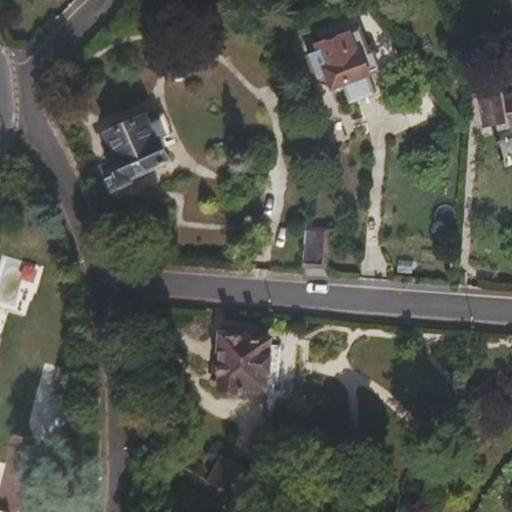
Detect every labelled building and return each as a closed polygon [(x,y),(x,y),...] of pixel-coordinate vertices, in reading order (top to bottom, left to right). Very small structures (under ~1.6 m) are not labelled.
[(380,70),(374,53),(369,54),(360,30),(335,39),(334,37),(321,42),(321,44),(318,46),(320,52),(310,55),(320,80),(329,76),(334,89),(371,75),(370,73),(380,70)] [(490,92),(491,82),(473,82),(473,92),(490,92)] [(508,129),(503,105),(482,109),(488,134),(508,129)] [(173,163),(163,141),(159,142),(149,120),(111,137),(122,161),(108,167),(119,190),(133,185),(131,181),(173,163)] [(324,268),(328,232),(307,230),(303,266),(324,268)] [(281,382),(285,346),(274,345),(274,341),(255,339),(254,335),(245,335),(245,328),(224,326),(223,327),(221,351),(226,351),(223,389),(249,392),(250,385),(270,387),(270,382),(281,382)] [(55,441),(74,371),(46,363),(27,433),(55,441)] [(43,458),(44,440),(10,438),(7,473),(30,475),(31,457),(43,458)] [(245,502),(258,477),(225,458),(211,482),(245,502)]
